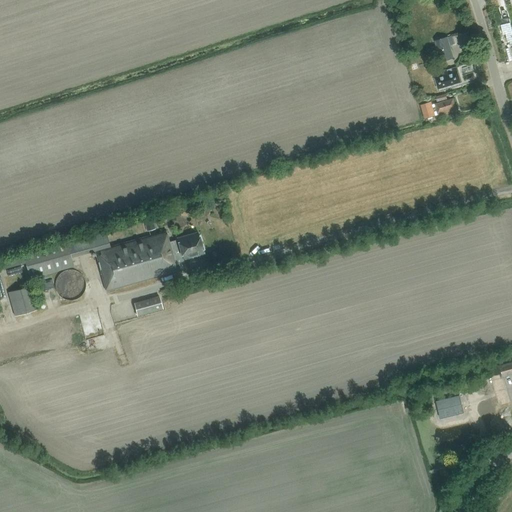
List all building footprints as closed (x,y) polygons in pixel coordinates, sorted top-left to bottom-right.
[(453,57),(447,37),(435,41),(441,61),(453,57)] [(461,82),(456,67),(434,74),(438,88),(461,82)] [(432,108),(431,101),(420,105),(425,119),(435,116),(434,112),(437,111),(438,117),(456,111),(452,98),(435,104),(435,107),(432,108)] [(153,222),(151,215),(143,218),(147,232),(155,229),(153,222)] [(178,240),(169,242),(166,231),(110,247),(106,230),(0,258),(0,262),(2,269),(25,263),(30,278),(74,266),(71,256),(95,250),(106,290),(178,271),(178,270),(185,268),(183,258),(204,252),(199,232),(177,238),(178,240)] [(55,282),(55,285),(55,287),(56,289),(56,291),(57,293),(59,296),(61,298),(63,299),(66,300),(68,300),(71,301),(74,300),(76,300),(78,298),(81,296),(83,294),(84,292),(85,289),(86,287),(86,284),(85,282),(85,279),(83,277),(82,275),(80,273),(78,272),(75,270),(73,270),(70,270),(68,270),(65,271),(63,272),(60,273),(58,275),(57,278),(56,279),(55,282)] [(39,309),(32,286),(8,293),(15,316),(39,309)] [(162,309),(158,296),(135,302),(138,315),(162,309)] [(511,362),(498,367),(501,378),(511,374),(511,362)] [(455,413),(465,410),(459,388),(430,395),(434,407),(452,402),(455,413)]
